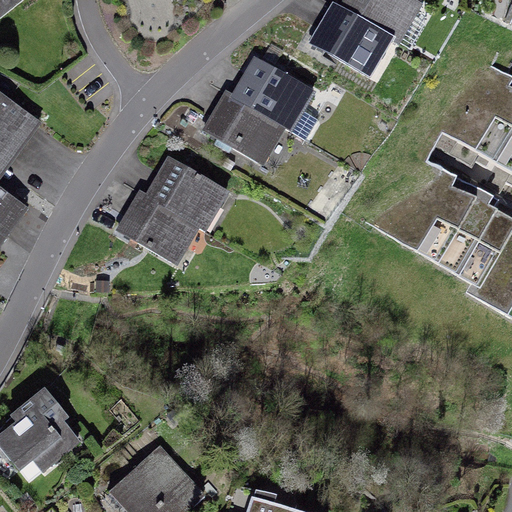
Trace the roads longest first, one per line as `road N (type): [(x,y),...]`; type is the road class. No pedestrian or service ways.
road 1 (residential): [(0,349),(69,211),(150,98)]
road 2 (residential): [(150,98),(262,0)]
